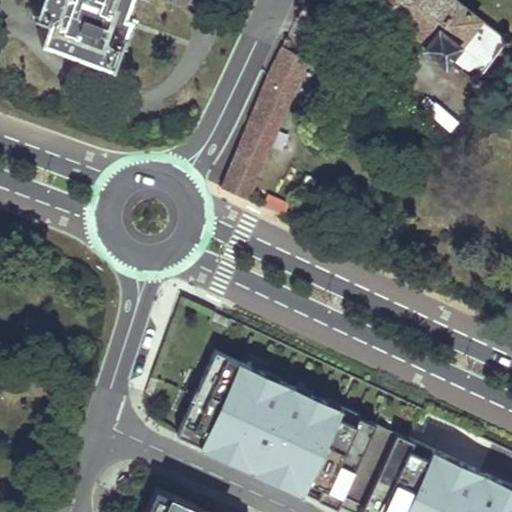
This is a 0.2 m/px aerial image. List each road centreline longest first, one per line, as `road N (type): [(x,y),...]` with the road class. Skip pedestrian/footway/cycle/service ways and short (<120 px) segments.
road 1 (tertiary): [(165,244),(511,400)]
road 2 (tertiary): [(511,364),(183,212)]
road 3 (residential): [(272,0),(211,141),(167,188)]
road 4 (residential): [(99,423),(295,511)]
road 5 (residential): [(146,246),(99,423)]
road 6 (tertiary): [(136,189),(0,141)]
road 7 (tertiary): [(0,177),(122,226)]
